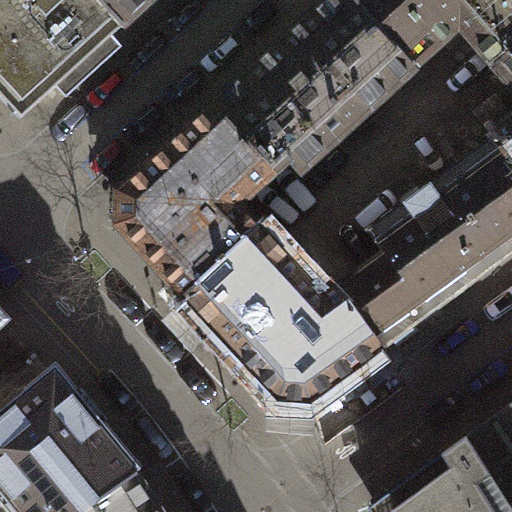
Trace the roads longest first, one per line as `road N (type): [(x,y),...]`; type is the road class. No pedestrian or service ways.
road 1 (residential): [(250,511),(0,215)]
road 2 (residential): [(240,0),(0,215)]
road 3 (residential): [(252,511),(511,325)]
